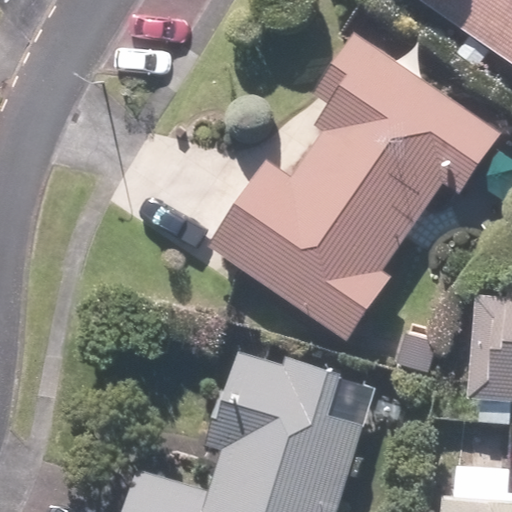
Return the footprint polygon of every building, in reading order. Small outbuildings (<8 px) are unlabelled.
[(511,0),(434,0),(511,54),(511,0)] [(511,132),(366,30),(315,101),(340,119),(302,173),(280,157),(224,236),(365,336),(407,277),(398,271),(459,184),(470,192),(511,132)] [(511,290),(489,289),(481,417),(511,418),(511,290)] [(362,367),(301,349),(297,359),(247,344),(220,435),(238,440),(223,489),(152,468),(139,511),(348,511),(376,422),(348,414),(362,367)] [(511,511),(511,491),(459,488),(457,511),(511,511)]
